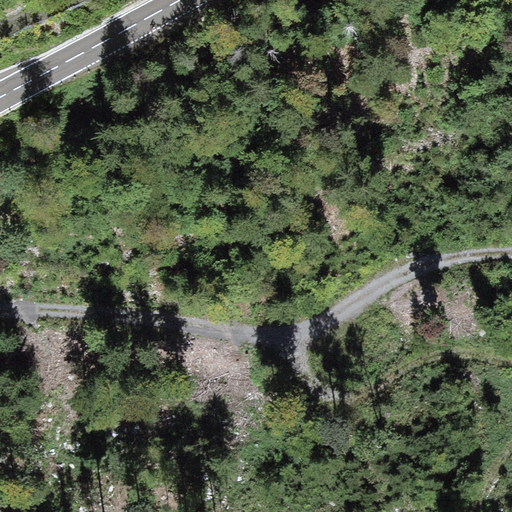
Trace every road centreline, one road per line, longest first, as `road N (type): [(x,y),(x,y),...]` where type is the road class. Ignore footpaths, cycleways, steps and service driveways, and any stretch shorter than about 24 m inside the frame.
road 1 (track): [(0,310),(289,337),(422,264),(511,254)]
road 2 (primary): [(179,0),(0,97)]
